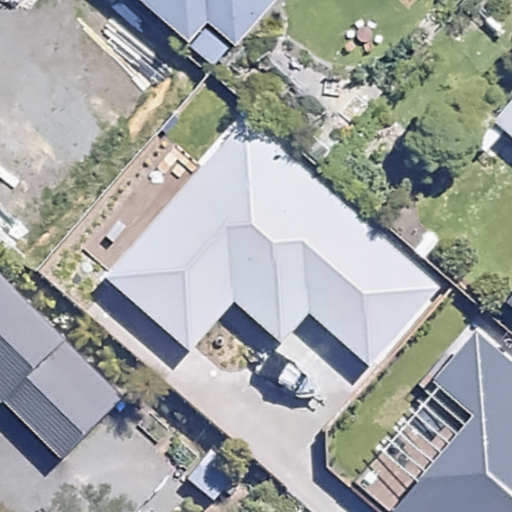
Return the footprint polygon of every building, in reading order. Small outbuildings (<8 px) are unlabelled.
[(252,0),(130,0),(205,60),(252,0)] [(511,80),(461,136),(483,157),(511,127),(511,80)] [(240,119),(109,273),(198,347),(236,303),(283,343),(307,314),(372,368),(440,287),(240,119)] [(118,399),(0,283),(0,396),(62,457),(118,399)] [(511,283),(503,294),(511,301),(511,283)] [(390,511),(511,511),(511,360),(479,331),(433,383),(473,419),(390,511)]
